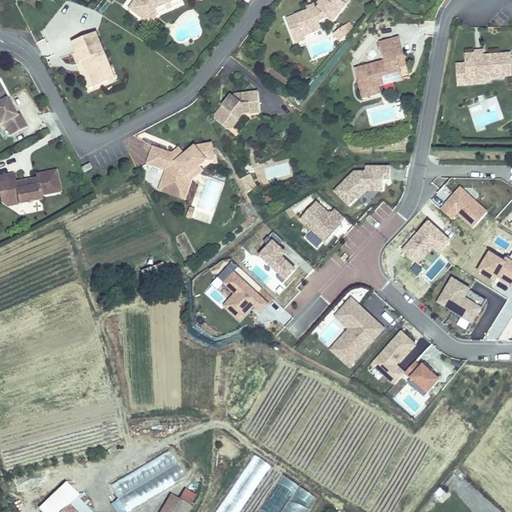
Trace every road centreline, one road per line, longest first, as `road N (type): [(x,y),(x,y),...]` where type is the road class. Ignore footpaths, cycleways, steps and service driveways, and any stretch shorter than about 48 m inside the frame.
road 1 (residential): [(0,38),(41,68),(74,127),(104,137),(181,98),(263,0)]
road 2 (residential): [(418,171),(449,10),(468,3)]
road 3 (residential): [(511,351),(444,340),(357,263)]
